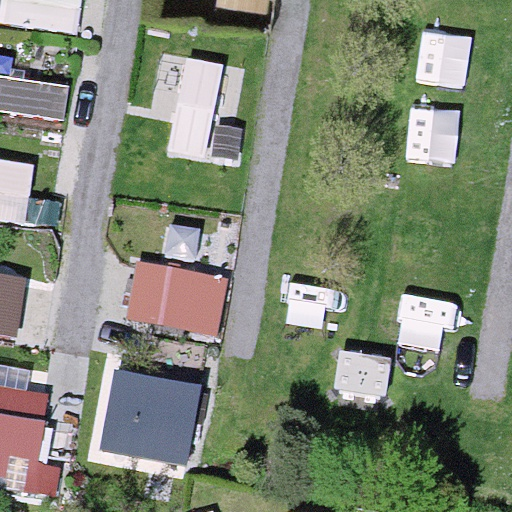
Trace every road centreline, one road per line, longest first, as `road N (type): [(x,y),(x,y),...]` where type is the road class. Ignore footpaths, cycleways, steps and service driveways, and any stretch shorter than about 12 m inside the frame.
road 1 (track): [(301,0),(244,354)]
road 2 (track): [(90,271),(139,0)]
